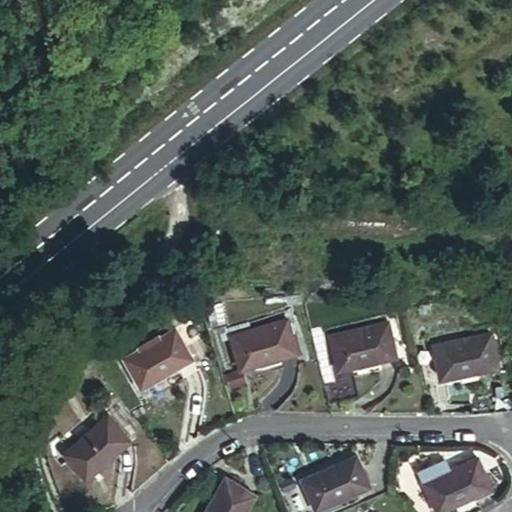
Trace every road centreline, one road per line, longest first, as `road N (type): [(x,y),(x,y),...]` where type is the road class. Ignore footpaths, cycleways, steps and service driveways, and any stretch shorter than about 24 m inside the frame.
road 1 (track): [(366,0),(174,189),(179,207),(171,240),(62,327),(42,377),(66,511)]
road 2 (primary): [(362,0),(0,287)]
road 3 (residential): [(496,429),(248,430),(173,470),(134,511)]
